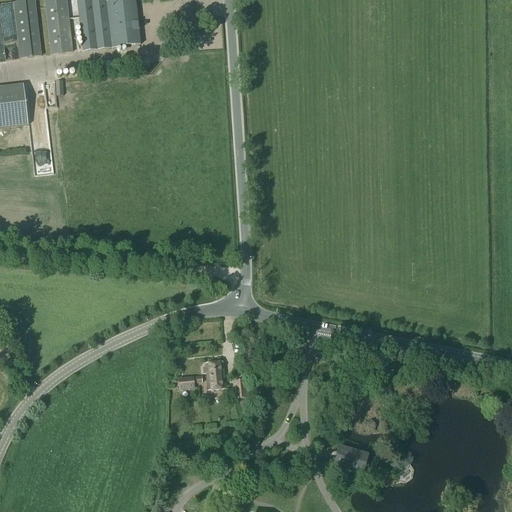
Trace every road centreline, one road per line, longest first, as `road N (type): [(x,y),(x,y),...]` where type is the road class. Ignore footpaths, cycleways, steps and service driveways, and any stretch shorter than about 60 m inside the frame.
road 1 (tertiary): [(244,312),(227,0)]
road 2 (tertiary): [(0,442),(21,407),(79,358),(174,317),(244,312)]
road 3 (tertiary): [(511,364),(244,312)]
road 4 (track): [(0,253),(245,274)]
